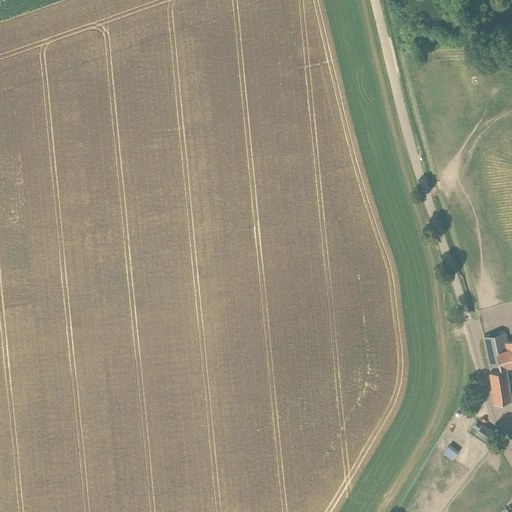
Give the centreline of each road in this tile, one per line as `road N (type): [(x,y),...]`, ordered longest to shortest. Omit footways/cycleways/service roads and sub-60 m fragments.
road 1 (unclassified): [(466,317),(415,164),(374,0)]
road 2 (residential): [(511,452),(466,317)]
